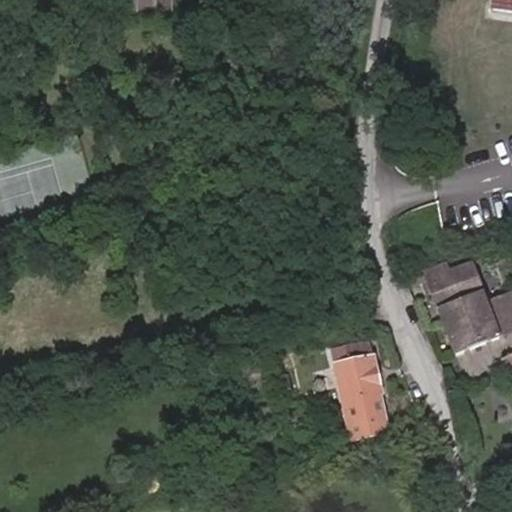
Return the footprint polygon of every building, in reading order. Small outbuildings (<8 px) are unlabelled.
[(511,12),(511,0),(487,0),(486,9),(511,12)] [(484,306),(471,269),(429,284),(454,356),(496,341),(511,335),(511,312),(507,297),(484,306)] [(354,427),(377,421),(374,399),(379,398),(373,361),(368,361),(365,345),(330,352),(332,370),(338,368),(349,428),(354,427)] [(511,356),(500,360),(505,375),(511,372),(511,356)] [(219,375),(227,404),(238,401),(238,397),(262,391),(257,369),(219,375)] [(268,413),(247,419),(260,467),(281,462),(268,413)] [(283,451),(297,451),(296,418),(282,419),(283,451)] [(381,434),(377,421),(354,427),(357,440),(381,434)] [(511,511),(509,497),(494,500),(496,511),(511,511)]
